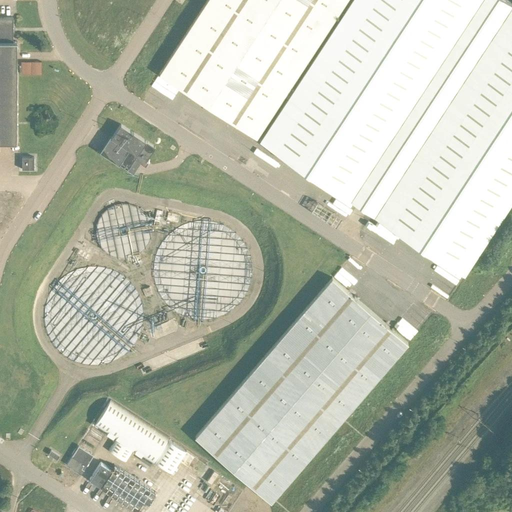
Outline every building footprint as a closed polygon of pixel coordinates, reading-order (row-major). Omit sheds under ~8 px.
[(207,0),(159,73),(256,137),(345,0),(207,0)] [(350,0),(260,139),(465,273),(511,200),(511,1),(509,0),(350,0)] [(0,142),(17,142),(17,141),(17,127),(17,61),(17,41),(13,41),(13,17),(0,17),(0,142)] [(43,73),(42,60),(22,60),(22,73),(43,73)] [(120,162),(122,163),(129,168),(128,170),(133,173),(141,163),(145,166),(146,165),(144,164),(156,148),(120,124),(112,137),(110,136),(99,152),(119,165),(120,162)] [(34,157),(22,157),(22,169),(34,169),(34,157)] [(166,221),(179,224),(181,215),(168,212),(166,221)] [(408,342),(332,277),(195,436),(271,501),(408,342)] [(94,425),(114,438),(108,448),(125,459),(131,449),(152,463),(156,458),(160,461),(173,440),(111,400),(94,425)] [(78,445),(66,464),(81,473),(93,455),(78,445)] [(48,454),(57,459),(60,455),(51,450),(48,454)] [(179,460),(199,474),(206,464),(186,450),(179,460)] [(137,461),(149,468),(152,463),(141,456),(137,461)] [(111,468),(101,462),(89,479),(100,485),(111,468)] [(114,466),(101,486),(137,510),(144,499),(149,503),(155,493),(114,466)]
